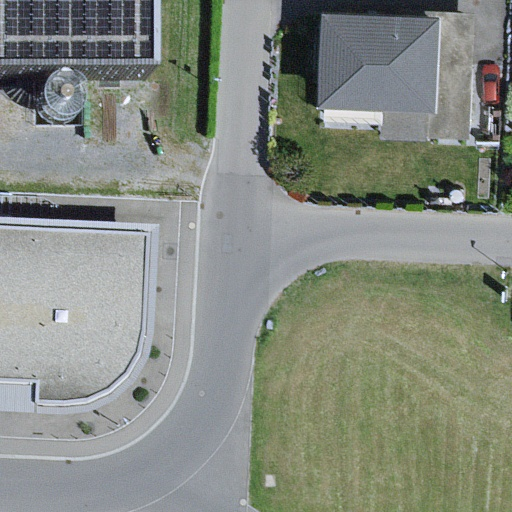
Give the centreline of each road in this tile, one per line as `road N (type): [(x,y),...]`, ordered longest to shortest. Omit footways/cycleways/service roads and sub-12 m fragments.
road 1 (residential): [(237,225),(213,404),(176,456),(118,486),(0,489)]
road 2 (residential): [(511,240),(237,225)]
road 3 (residential): [(249,0),(237,225)]
